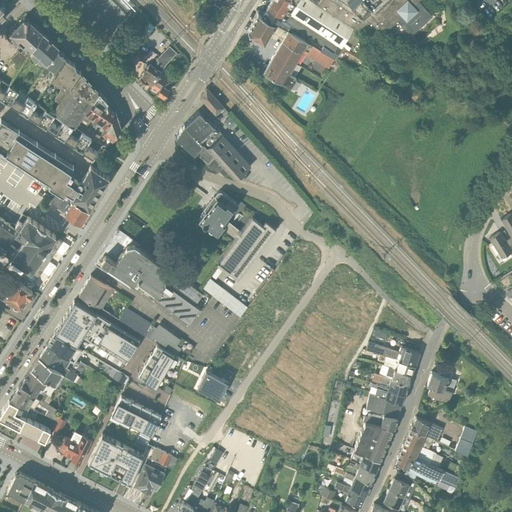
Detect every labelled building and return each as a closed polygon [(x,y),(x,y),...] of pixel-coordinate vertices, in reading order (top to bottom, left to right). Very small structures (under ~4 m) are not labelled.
[(215,0),(213,5),(219,8),(222,4),(215,0)] [(267,7),(282,16),(290,2),(291,0),(271,0),(267,7)] [(344,43),(355,26),(313,0),(299,0),(296,6),(288,19),(288,23),(291,25),(324,47),(336,55),(339,56),(345,47),(346,45),(344,43)] [(313,0),(362,29),(370,22),(382,35),(397,21),(411,36),(433,16),(419,1),(420,0),(313,0)] [(285,28),(288,23),(288,19),(296,6),(290,2),(282,16),(278,24),(285,28)] [(282,16),(267,7),(262,15),(278,24),(282,16)] [(264,43),(276,24),(284,29),(285,28),(278,24),(262,15),(258,13),(248,30),(250,34),(264,43)] [(10,35),(24,48),(27,50),(29,48),(31,50),(42,32),(40,30),(28,19),(23,19),(10,35)] [(313,51),(316,47),(287,31),(283,39),(301,49),(303,45),(313,51)] [(38,61),(45,65),(57,49),(58,47),(52,41),(48,37),(47,37),(42,32),(31,50),(34,53),(31,57),(38,61)] [(334,58),(322,50),(316,47),(313,51),(303,45),(301,49),(283,39),(270,61),(291,73),(302,53),(329,68),(334,59),(334,58)] [(357,51),(356,53),(362,56),(363,55),(367,48),(361,44),(357,51)] [(169,46),(163,52),(171,59),(177,53),(169,46)] [(146,54),(137,47),(132,52),(141,59),(146,54)] [(336,55),(324,47),(322,50),(334,58),(336,55)] [(46,75),(51,67),(56,71),(58,72),(67,58),(66,57),(66,55),(66,54),(60,50),(57,49),(45,65),(41,72),(46,75)] [(364,58),(347,49),(345,53),(362,62),(364,58)] [(167,63),(171,59),(163,52),(158,57),(156,60),(158,61),(165,66),(167,63)] [(75,63),(67,58),(58,72),(56,71),(49,81),(61,89),(54,99),(59,102),(62,104),(71,89),(82,72),(81,71),(76,67),(75,63)] [(155,67),(161,71),(165,66),(158,61),(155,67)] [(290,74),(291,73),(270,61),(267,65),(265,65),(263,68),(264,70),(263,72),(290,88),(296,78),(290,74)] [(147,82),(151,85),(159,74),(161,71),(155,67),(149,63),(149,64),(146,64),(144,68),(145,70),(144,71),(145,71),(140,78),(147,82)] [(99,91),(82,72),(71,89),(62,104),(59,102),(52,113),(75,128),(85,112),(86,113),(100,92),(100,91),(99,91)] [(172,83),(159,74),(151,85),(150,86),(157,90),(156,91),(164,96),(169,88),(172,83)] [(0,96),(1,97),(9,86),(0,79),(0,96)] [(11,103),(19,109),(27,97),(9,86),(1,97),(0,99),(10,105),(11,103)] [(410,99),(419,105),(427,91),(418,86),(410,99)] [(229,113),(207,88),(206,87),(200,96),(215,114),(221,120),(229,113)] [(100,92),(86,113),(106,127),(116,112),(107,106),(108,101),(107,100),(100,92)] [(29,115),(38,121),(45,109),(27,97),(19,109),(18,111),(28,117),(29,115)] [(47,127),(56,132),(63,121),(45,109),(38,121),(36,122),(46,128),(47,127)] [(184,123),(184,124),(199,139),(214,125),(207,117),(206,117),(199,110),(184,123)] [(121,127),(116,112),(106,127),(104,131),(102,133),(113,139),(121,127)] [(65,188),(72,192),(90,165),(79,158),(77,162),(3,114),(0,118),(0,151),(62,191),(63,192),(65,188)] [(231,126),(236,121),(231,115),(225,121),(231,126)] [(65,139),(74,144),(81,133),(63,121),(56,132),(55,134),(64,140),(65,139)] [(176,137),(194,153),(195,153),(202,160),(217,173),(219,171),(223,167),(207,148),(199,139),(184,124),(176,137)] [(207,148),(222,134),(223,134),(222,133),(222,134),(214,125),(199,139),(207,148)] [(81,133),(74,144),(73,146),(82,152),(83,150),(93,156),(101,144),(97,141),(96,142),(81,133)] [(235,180),(243,172),(251,166),(222,134),(207,148),(223,167),(229,173),(235,180)] [(109,177),(90,165),(72,192),(70,196),(89,208),(109,177)] [(229,173),(223,167),(219,171),(226,177),(229,173)] [(80,222),(89,208),(70,196),(63,192),(62,191),(61,191),(58,190),(55,195),(52,193),(51,196),(48,200),(51,202),(50,202),(58,207),(72,216),(80,222)] [(199,219),(207,225),(218,234),(223,228),(225,225),(223,223),(227,219),(225,218),(237,203),(229,197),(221,191),(218,191),(214,197),(216,198),(207,211),(206,210),(204,212),(203,212),(200,216),(201,217),(199,219)] [(511,212),(500,219),(511,237),(511,212)] [(39,275),(40,274),(51,257),(51,256),(51,255),(53,253),(54,253),(54,252),(55,252),(63,240),(27,215),(23,222),(18,219),(15,225),(17,226),(16,228),(0,216),(0,245),(9,252),(7,255),(37,275),(38,275),(39,275)] [(255,256),(256,255),(273,233),(262,225),(252,217),(242,231),(244,232),(238,239),(220,263),(219,262),(217,264),(219,265),(227,271),(245,248),(255,256)] [(244,232),(242,231),(227,219),(223,223),(225,225),(223,228),(238,239),(244,232)] [(262,225),(273,233),(276,228),(265,220),(262,225)] [(117,229),(96,261),(96,262),(96,263),(96,264),(97,264),(102,268),(119,280),(131,287),(132,286),(137,289),(139,287),(154,298),(189,324),(200,308),(195,304),(203,294),(173,272),(174,271),(139,246),(141,243),(121,230),(120,229),(119,229),(118,229),(117,229)] [(511,237),(506,240),(500,231),(489,238),(501,258),(511,251),(511,237)] [(288,257),(302,267),(306,261),(314,267),(322,256),(307,246),(300,255),(292,250),(288,257)] [(238,279),(255,256),(245,248),(227,271),(238,279)] [(300,287),(307,276),(293,266),(286,276),(278,270),(274,277),(288,287),(292,282),(300,287)] [(32,291),(0,270),(0,281),(3,283),(0,287),(0,292),(14,303),(13,303),(13,304),(13,305),(13,306),(13,307),(14,308),(15,309),(16,309),(17,309),(18,309),(19,309),(20,308),(21,307),(27,297),(28,297),(29,297),(30,297),(32,293),(32,292),(32,291)] [(113,288),(90,275),(79,293),(83,296),(83,297),(103,309),(103,308),(101,306),(113,288)] [(212,295),(240,316),(247,306),(209,278),(202,288),(212,295)] [(341,281),(334,291),(351,303),(358,293),(362,296),(366,290),(355,283),(352,288),(341,281)] [(286,307),(293,296),(278,286),(271,296),(264,291),(259,297),(274,308),(278,302),(286,307)] [(75,299),(55,331),(76,345),(82,348),(119,371),(119,372),(128,377),(130,378),(135,381),(139,375),(169,394),(183,361),(155,343),(141,334),(138,339),(75,299)] [(330,301),(322,311),(339,323),(346,313),(350,315),(354,310),(344,303),(340,308),(330,301)] [(271,327),(279,317),(264,306),(257,316),(250,311),(245,318),(259,328),(264,322),(271,327)] [(145,334),(151,324),(126,307),(119,318),(145,334)] [(318,320),(311,331),(327,343),(335,333),(339,335),(342,330),(332,323),(328,328),(318,320)] [(156,327),(151,324),(145,334),(154,340),(155,338),(177,354),(181,347),(177,344),(181,339),(159,323),(156,327)] [(257,348),(264,337),(250,327),(243,337),(236,332),(231,338),(245,349),(249,343),(257,348)] [(387,338),(388,332),(376,328),(374,334),(387,338)] [(55,331),(47,343),(71,359),(74,361),(82,348),(76,345),(55,331)] [(302,337),(294,348),(311,359),(318,349),(322,352),(326,346),(316,339),(312,344),(302,337)] [(379,353),(379,354),(414,365),(419,352),(403,346),(401,352),(368,340),(365,349),(379,353)] [(71,359),(47,343),(39,356),(64,373),(68,366),(73,370),(78,363),(71,359)] [(242,369),(250,358),(235,347),(228,357),(221,352),(216,359),(230,369),(235,363),(242,369)] [(411,374),(414,365),(379,354),(378,359),(393,364),(392,368),(411,374)] [(31,368),(55,384),(60,387),(68,376),(64,373),(39,356),(31,368)] [(283,367),(300,379),(307,369),(311,371),(315,366),(304,359),(301,364),(290,357),(283,367)] [(79,364),(78,363),(73,370),(68,366),(64,373),(68,376),(73,379),(76,375),(79,376),(87,365),(81,361),(79,364)] [(408,383),(411,374),(392,368),(389,367),(386,374),(392,376),(391,378),(408,383)] [(50,393),(55,384),(31,368),(19,385),(44,400),(49,392),(50,393)] [(427,394),(437,397),(449,402),(452,393),(455,394),(458,387),(455,386),(456,380),(451,378),(453,372),(441,368),(439,374),(431,371),(427,383),(431,385),(427,394)] [(116,370),(112,377),(123,384),(127,377),(116,370)] [(197,388),(219,399),(228,382),(205,371),(197,388)] [(405,394),(408,383),(391,378),(374,372),(372,380),(381,383),(388,385),(388,387),(387,388),(405,394)] [(279,377),(271,387),(288,399),(295,389),(299,391),(303,386),(293,379),(289,384),(279,377)] [(405,394),(387,388),(388,387),(376,384),(375,387),(377,388),(376,394),(375,394),(401,404),(405,394)] [(45,414),(57,420),(60,411),(44,400),(19,385),(11,398),(28,406),(29,404),(35,407),(38,402),(48,409),(45,414)] [(383,414),(398,416),(401,404),(375,394),(376,394),(370,392),(366,408),(384,412),(383,414)] [(264,394),(256,405),(273,417),(281,406),(285,409),(288,404),(278,396),(274,401),(264,394)] [(121,395),(112,413),(112,414),(152,433),(161,415),(121,395)] [(332,399),(330,407),(339,409),(340,401),(332,399)] [(38,416),(8,402),(0,413),(0,422),(44,444),(49,434),(31,427),(38,416)] [(252,414),(245,424),(262,436),(269,426),(273,429),(277,423),(266,416),(263,421),(252,414)] [(393,427),(394,427),(397,418),(398,416),(383,414),(382,417),(368,414),(368,416),(364,416),(363,421),(365,422),(365,423),(393,427)] [(437,441),(443,428),(430,422),(416,415),(416,416),(415,416),(413,419),(414,420),(412,424),(410,427),(424,433),(433,438),(437,441)] [(59,417),(53,429),(60,433),(66,420),(59,417)] [(354,448),(355,448),(363,452),(380,459),(386,445),(387,444),(389,439),(393,427),(365,423),(354,448)] [(468,455),(478,431),(465,426),(455,449),(468,455)] [(405,438),(428,449),(433,438),(424,433),(410,427),(405,438)] [(71,456),(80,461),(92,438),(82,433),(74,429),(70,438),(65,435),(60,448),(64,450),(62,452),(63,453),(64,450),(72,454),(71,456)] [(88,462),(86,466),(118,482),(120,483),(126,487),(128,487),(128,488),(130,483),(145,454),(102,433),(88,462)] [(426,454),(428,449),(405,438),(401,448),(424,459),(427,454),(426,454)] [(211,451),(221,457),(224,451),(215,445),(211,451)] [(141,470),(135,483),(142,486),(143,489),(142,489),(146,491),(147,491),(148,491),(149,490),(150,490),(154,491),(171,454),(164,451),(163,451),(153,446),(141,470)] [(380,459),(355,448),(350,459),(356,461),(356,462),(375,470),(380,459)] [(423,460),(424,459),(401,448),(395,460),(395,461),(417,471),(418,468),(438,478),(440,474),(445,477),(443,481),(444,481),(457,488),(461,480),(443,470),(423,460)] [(177,457),(172,455),(167,465),(173,467),(177,457)] [(370,481),(375,470),(356,462),(355,465),(350,463),(349,464),(346,463),(343,471),(370,481)] [(229,469),(223,481),(230,484),(232,478),(235,472),(229,469)] [(178,511),(188,511),(192,506),(195,500),(210,476),(201,471),(192,486),(194,488),(187,501),(184,499),(178,509),(180,510),(178,511)] [(352,479),(350,485),(349,486),(365,493),(366,493),(370,481),(343,471),(342,475),(344,476),(352,479)] [(20,496),(25,498),(35,479),(20,472),(15,474),(12,478),(7,489),(12,492),(12,494),(19,497),(20,496)] [(410,498),(417,482),(400,473),(398,479),(394,477),(394,478),(389,488),(410,498)] [(35,479),(25,498),(33,502),(31,506),(36,509),(38,505),(43,507),(44,508),(54,489),(35,479)] [(365,493),(349,486),(350,485),(337,480),(334,485),(334,486),(347,492),(345,498),(360,504),(365,493)] [(335,491),(324,486),(320,494),(332,499),(335,491)] [(410,498),(389,488),(384,500),(383,500),(384,501),(383,505),(390,508),(391,506),(404,511),(410,498)] [(74,511),(79,502),(54,489),(44,508),(43,507),(40,511),(48,511),(50,511),(52,511),(74,511)] [(301,504),(304,493),(292,489),(288,501),(289,501),(286,510),(292,511),(296,511),(299,503),(301,504)] [(221,511),(227,499),(217,495),(214,501),(210,510),(208,511),(221,511)] [(208,511),(210,510),(214,501),(206,497),(205,500),(206,501),(203,506),(201,510),(200,511),(208,511)] [(192,506),(188,511),(200,511),(201,510),(203,506),(206,501),(205,500),(203,499),(201,503),(195,500),(192,506)] [(79,502),(74,511),(99,511),(98,511),(79,502)] [(316,509),(315,511),(353,511),(355,508),(340,502),(337,510),(334,509),(329,506),(328,507),(328,508),(326,511),(324,511),(318,510),(316,509)] [(245,511),(248,506),(240,503),(236,511),(245,511)] [(369,511),(398,511),(396,511),(382,506),(375,504),(373,503),(369,511)]
